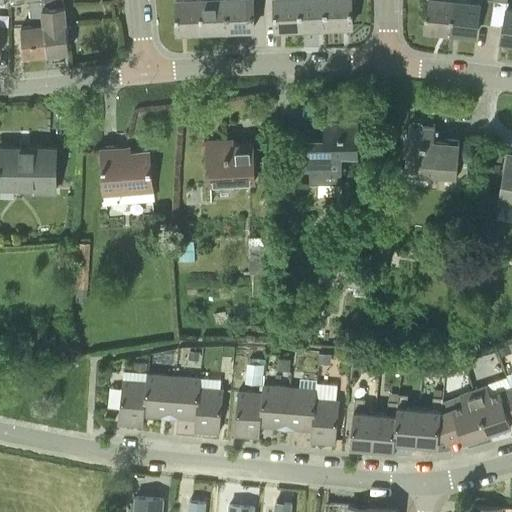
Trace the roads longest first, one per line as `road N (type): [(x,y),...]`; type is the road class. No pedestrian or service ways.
road 1 (residential): [(0,434),(99,455),(421,485)]
road 2 (residential): [(144,75),(380,65)]
road 3 (residential): [(0,88),(144,75)]
road 4 (residential): [(380,65),(511,84)]
